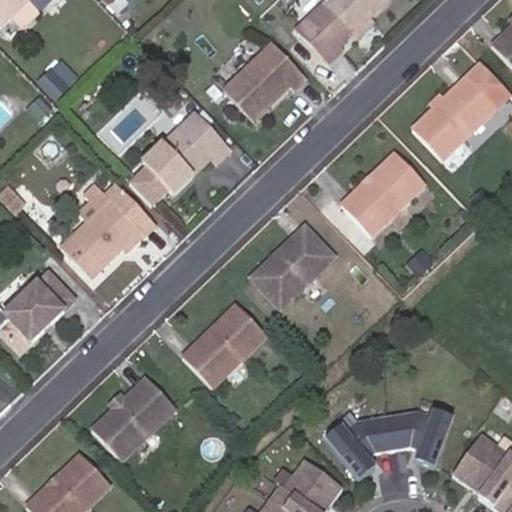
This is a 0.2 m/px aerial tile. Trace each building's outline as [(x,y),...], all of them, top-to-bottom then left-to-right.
[(44,0),(0,0),(0,39),(3,42),(44,0)] [(123,8),(114,0),(109,0),(102,8),(113,19),(123,8)] [(383,8),(376,0),(335,0),(299,36),(331,69),(343,56),(339,52),(348,43),(366,25),(383,8)] [(366,25),(348,43),(352,47),(371,29),(366,25)] [(511,79),(511,39),(492,59),(511,79)] [(308,87),(272,51),(228,95),(258,128),(292,94),(297,99),(308,87)] [(445,164),(511,101),(481,69),(447,102),(434,116),(415,133),(445,164)] [(55,89),(45,99),(62,115),(72,105),(55,89)] [(434,116),(447,102),(441,97),(428,110),(434,116)] [(192,180),(210,163),(216,169),(220,174),(233,160),(196,122),(149,169),(182,203),(198,187),(192,180)] [(363,241),(417,189),(386,158),(333,210),(363,241)] [(198,187),(216,169),(210,163),(192,180),(198,187)] [(478,210),(488,199),(478,189),(467,199),(478,210)] [(29,213),(14,198),(2,209),(18,225),(29,213)] [(160,235),(126,199),(115,209),(105,200),(95,210),(101,216),(110,225),(101,234),(82,253),(100,270),(88,281),(94,287),(143,240),(149,246),(160,235)] [(101,234),(110,225),(101,216),(92,224),(101,234)] [(286,313),(338,260),(308,230),(255,282),(286,313)] [(100,270),(82,253),(71,264),(88,281),(100,270)] [(28,364),(81,310),(51,280),(10,324),(0,313),(0,345),(5,341),(28,364)] [(219,396),(273,342),(242,312),(189,365),(219,396)] [(130,470),(184,417),(153,387),(131,409),(122,418),(100,440),(130,470)] [(104,404),(110,410),(120,400),(115,394),(104,404)] [(122,418),(131,409),(127,405),(118,414),(122,418)] [(420,412),(390,417),(396,450),(414,447),(422,450),(419,460),(438,467),(456,418),(437,411),(434,417),(420,412)] [(344,427),(329,440),(362,480),(378,467),(371,459),(378,453),(396,450),(390,417),(360,422),(349,432),(344,427)] [(511,489),(511,454),(486,437),(460,475),(486,493),(485,496),(500,507),(511,489)] [(326,511),(342,490),(304,463),(285,490),(281,488),(270,503),(274,506),(282,511),(326,511)] [(101,511),(118,496),(89,465),(41,511),(101,511)] [(511,511),(511,489),(500,507),(508,511),(511,511)]
